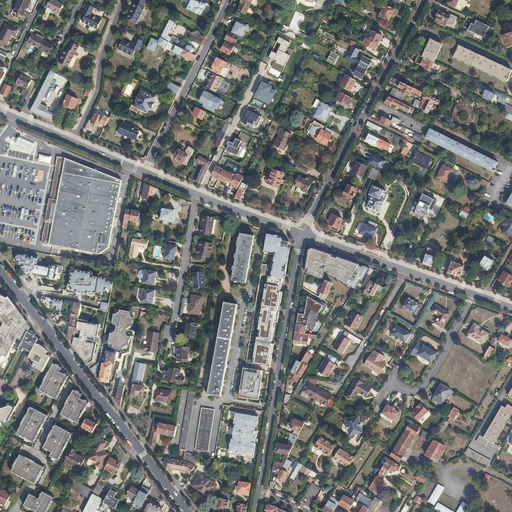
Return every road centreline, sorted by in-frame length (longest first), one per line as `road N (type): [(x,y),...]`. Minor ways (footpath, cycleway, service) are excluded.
road 1 (residential): [(426,0),(302,233)]
road 2 (residential): [(302,233),(258,491)]
road 3 (secondary): [(43,324),(186,511)]
road 4 (residential): [(145,172),(229,0)]
road 5 (residential): [(73,142),(97,91),(122,0)]
road 6 (residential): [(199,194),(264,66)]
road 7 (residential): [(199,194),(170,332)]
road 8 (residential): [(474,293),(426,380),(405,390),(389,383)]
road 9 (residential): [(21,120),(81,0)]
